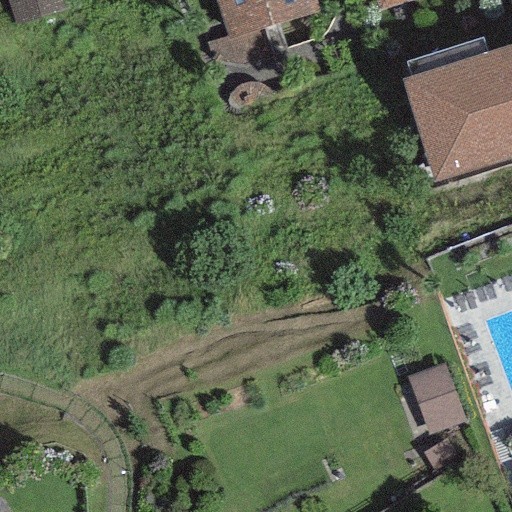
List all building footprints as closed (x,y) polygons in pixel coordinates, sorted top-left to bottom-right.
[(61,9),(58,0),(5,0),(12,23),(61,9)] [(216,0),(228,39),(318,13),(314,0),(216,0)] [(374,0),(378,12),(418,0),(374,0)] [(511,46),(402,81),(434,183),(511,158),(511,46)] [(453,368),(417,383),(438,435),(474,421),(453,368)]
